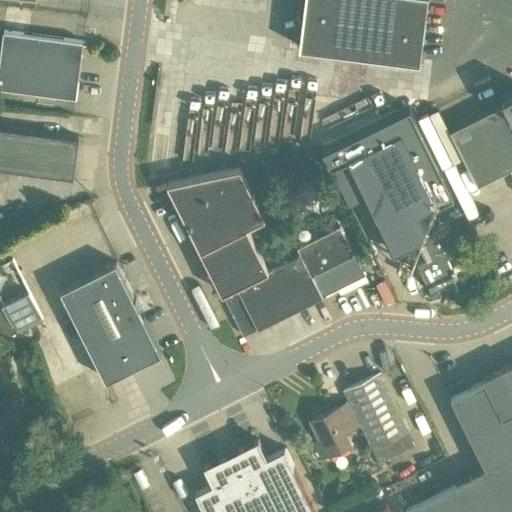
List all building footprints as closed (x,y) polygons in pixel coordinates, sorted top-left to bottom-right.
[(427,0),(304,0),(298,48),(419,63),(427,0)] [(0,86),(74,96),(82,39),(2,29),(0,45),(0,86)] [(505,102),(450,130),(478,184),(511,166),(511,88),(500,94),(505,102)] [(0,167),(72,177),(78,137),(0,127),(0,167)] [(431,233),(420,212),(438,203),(402,131),(348,158),(394,251),(415,241),(425,260),(417,264),(430,291),(457,278),(448,259),(462,252),(448,225),(431,233)] [(301,252),(268,268),(247,226),(200,249),(244,335),(365,274),(340,224),(297,245),(301,252)] [(0,278),(0,279),(10,276),(13,285),(24,282),(17,259),(0,264),(0,278)] [(106,380),(161,352),(115,261),(60,289),(106,380)] [(29,294),(4,306),(0,298),(0,339),(41,319),(29,294)] [(511,362),(498,369),(511,398),(511,362)] [(511,455),(511,398),(498,369),(482,377),(484,380),(450,397),(486,468),(510,456),(511,455)] [(371,447),(407,430),(379,372),(343,390),(371,447)] [(311,418),(319,436),(308,441),(316,458),(351,442),(346,431),(358,425),(347,401),(311,418)] [(316,511),(285,448),(267,457),(258,438),(204,465),(213,483),(196,492),(205,511),(316,511)] [(511,511),(511,459),(510,456),(486,468),(405,508),(406,511),(511,511)] [(389,511),(386,503),(368,511),(389,511)]
